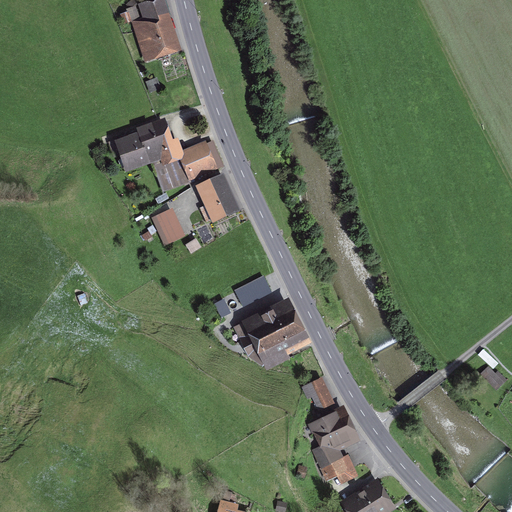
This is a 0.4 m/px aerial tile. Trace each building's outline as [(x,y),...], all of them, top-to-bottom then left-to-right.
[(138,19),(134,8),(137,4),(132,0),(127,5),(130,9),(127,10),(129,13),(122,15),(124,22),(130,21),(132,21),(138,19)] [(164,18),(159,1),(143,6),(149,22),(164,18)] [(174,48),(164,18),(149,22),(136,27),(147,60),(157,56),(156,54),(174,48)] [(117,138),(130,175),(174,159),(161,123),(117,138)] [(214,168),(204,145),(173,158),(183,181),(214,168)] [(201,208),(207,222),(234,210),(220,179),(198,189),(201,195),(204,194),(209,204),(201,208)] [(154,220),(165,243),(182,235),(171,212),(154,220)] [(200,247),(196,240),(187,246),(191,252),(200,247)] [(263,277),(236,291),(243,305),(270,291),(263,277)] [(216,304),(221,318),(230,315),(225,300),(216,304)] [(248,325),(247,322),(235,328),(242,341),(248,353),(250,356),(259,363),(271,368),(285,361),(280,351),(303,340),(286,306),(248,325)] [(483,375),(498,389),(507,380),(491,366),(483,375)] [(321,381),(303,389),(308,399),(313,396),(319,408),(331,402),(321,381)] [(353,438),(341,413),(313,426),(322,447),(315,450),(327,477),(337,472),(341,481),(356,474),(348,456),(340,459),(335,449),(351,442),(350,439),(353,438)] [(376,486),(344,506),(347,511),(379,511),(389,506),(376,486)] [(234,511),(236,505),(221,501),(218,511),(234,511)]
